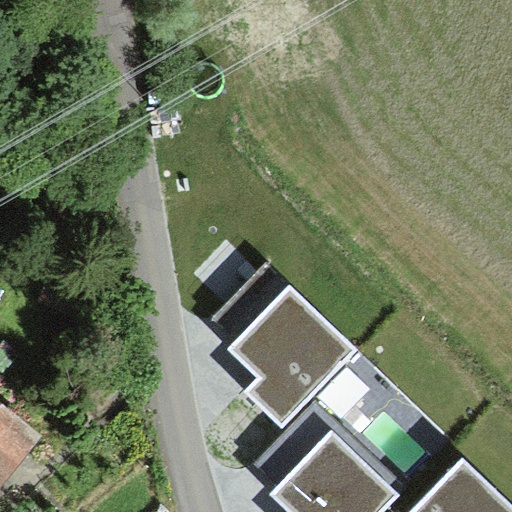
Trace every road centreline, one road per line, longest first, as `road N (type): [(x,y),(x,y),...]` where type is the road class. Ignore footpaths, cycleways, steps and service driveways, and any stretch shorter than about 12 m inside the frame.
road 1 (residential): [(116,0),(161,340),(202,511)]
road 2 (residential): [(62,0),(0,106)]
